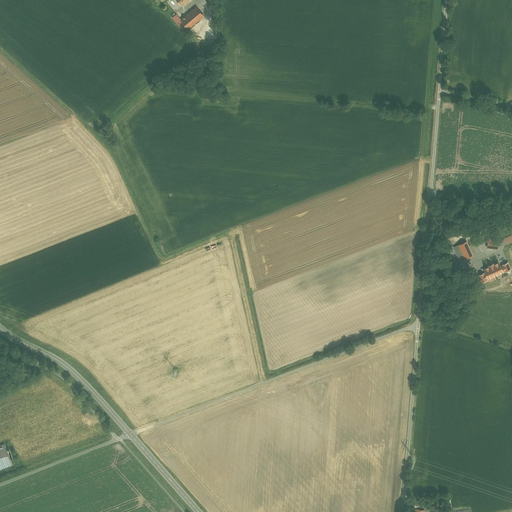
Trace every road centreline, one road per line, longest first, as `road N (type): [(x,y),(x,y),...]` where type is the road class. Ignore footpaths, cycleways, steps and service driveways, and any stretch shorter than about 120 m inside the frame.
road 1 (unclassified): [(416,326),(448,0)]
road 2 (unclassified): [(416,326),(131,436)]
road 3 (unclassified): [(403,511),(416,326)]
road 4 (secondary): [(0,327),(70,369),(131,436)]
road 5 (unclassified): [(0,487),(131,436)]
